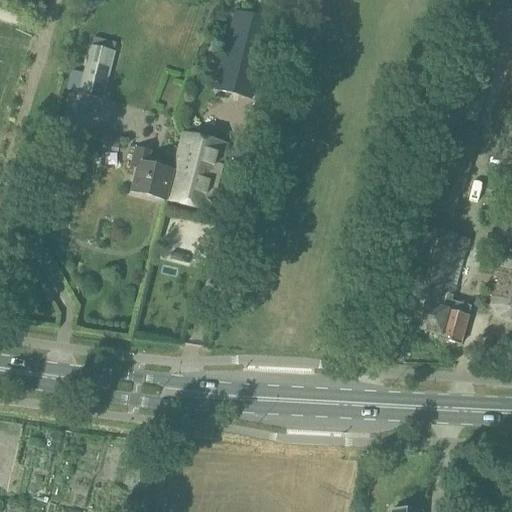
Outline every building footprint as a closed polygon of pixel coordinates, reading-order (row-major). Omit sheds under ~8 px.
[(235,11),(215,90),(218,91),(251,99),(272,21),(238,12),(235,11)] [(79,94),(78,95),(103,101),(115,53),(114,52),(91,47),(90,46),(83,74),(79,94)] [(472,51),(462,84),(484,90),(493,58),(472,51)] [(457,129),(442,185),(458,190),(461,191),(477,135),(457,129)] [(175,171),(168,202),(211,213),(228,146),(184,134),(175,171)] [(168,202),(175,171),(149,164),(152,153),(137,149),(133,167),(140,169),(133,193),(168,202)] [(431,192),(427,208),(435,210),(451,215),(458,190),(442,185),(439,194),(431,192)] [(231,218),(227,234),(240,238),(244,222),(231,218)] [(467,241),(419,228),(402,291),(393,323),(410,328),(440,336),(438,340),(459,346),(470,307),(450,301),(467,241)] [(490,307),(500,315),(511,318),(511,258),(503,259),(490,307)] [(486,299),(476,297),(473,307),(483,309),(486,299)]
